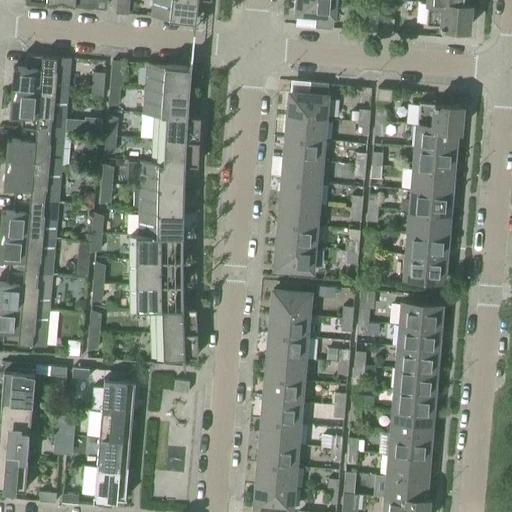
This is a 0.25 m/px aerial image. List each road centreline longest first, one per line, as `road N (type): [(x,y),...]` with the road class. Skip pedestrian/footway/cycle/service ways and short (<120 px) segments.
road 1 (residential): [(213,511),(257,49)]
road 2 (residential): [(471,511),(508,71)]
road 3 (residential): [(257,49),(0,23)]
road 4 (residential): [(508,71),(257,49)]
